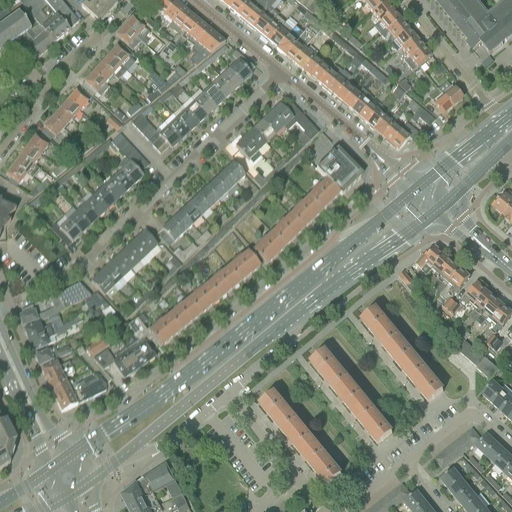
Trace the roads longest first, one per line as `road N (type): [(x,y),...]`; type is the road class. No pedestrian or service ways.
road 1 (residential): [(0,311),(97,253),(279,74)]
road 2 (residential): [(376,222),(333,241),(183,361),(180,377)]
road 3 (primary): [(376,222),(180,377)]
road 4 (primary): [(120,458),(306,309)]
road 5 (residential): [(0,154),(39,104),(43,82),(135,0)]
road 6 (residential): [(502,121),(399,0)]
road 7 (primary): [(306,309),(431,216)]
road 8 (secondary): [(67,456),(0,324)]
road 9 (primary): [(180,377),(67,456)]
road 10 (residential): [(511,450),(471,416),(404,464)]
road 11 (residential): [(120,458),(160,447),(228,395)]
road 12 (tertiary): [(373,154),(279,74)]
